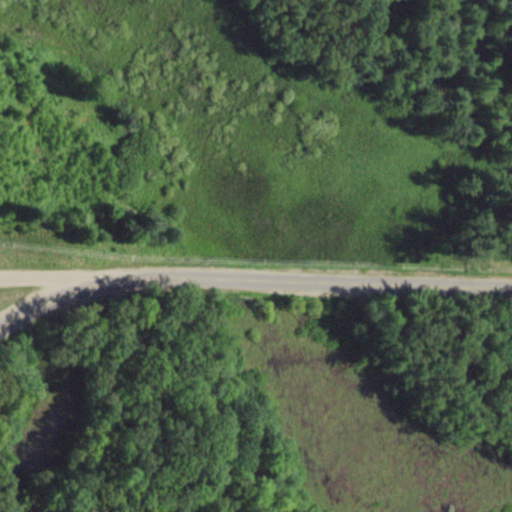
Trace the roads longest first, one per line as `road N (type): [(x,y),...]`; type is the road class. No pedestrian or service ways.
road 1 (tertiary): [(0,327),(46,300),(120,277),(511,286)]
road 2 (residential): [(0,278),(120,277)]
